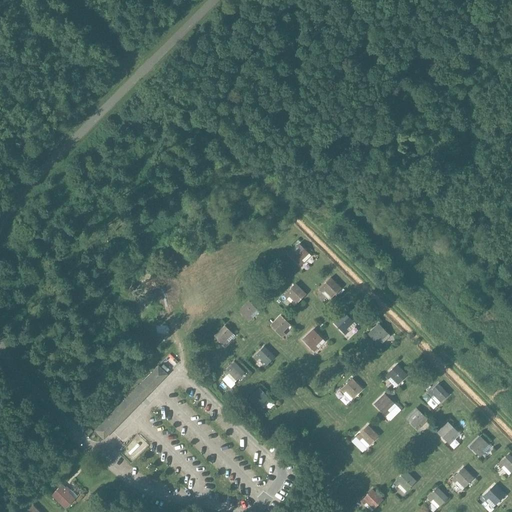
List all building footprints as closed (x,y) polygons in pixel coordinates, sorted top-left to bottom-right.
[(290,256),(300,267),(303,263),(301,261),(308,254),(301,246),(290,256)] [(322,293),(324,290),(332,298),(340,289),(330,279),(319,290),(322,293)] [(284,296),(287,299),(289,296),(296,304),(305,295),(295,285),(284,296)] [(239,312),(248,322),(251,319),(249,317),(256,310),(249,302),(239,312)] [(334,323),(345,335),(348,332),(345,329),(353,322),(344,313),(334,323)] [(281,316),(270,326),(282,338),(285,335),(282,332),(289,325),(281,316)] [(368,335),(379,346),(382,343),(380,341),(387,334),(379,325),(368,335)] [(214,337),(224,347),(227,343),(225,341),(232,334),(225,327),(214,337)] [(303,341),(314,352),(317,349),(315,346),(322,339),(313,330),(303,341)] [(257,360),(259,358),(267,365),(274,358),(264,348),(254,357),(257,360)] [(224,373),(227,376),(229,374),(236,381),(244,373),(234,363),(224,373)] [(388,379),(391,377),(398,385),(407,376),(396,365),(385,376),(388,379)] [(95,431),(104,440),(167,375),(158,367),(95,431)] [(343,394),(345,392),(352,399),(362,390),(351,379),(340,391),(343,394)] [(431,397),(433,395),(440,402),(448,395),(438,385),(428,394),(431,397)] [(249,399),(260,410),(263,407),(261,405),(268,398),(259,389),(249,399)] [(374,405),(386,417),(389,414),(386,411),(394,404),(385,395),(374,405)] [(406,419),(417,430),(420,427),(418,425),(425,418),(416,409),(406,419)] [(438,434),(449,445),(452,442),(450,440),(457,432),(448,423),(438,434)] [(359,441),(362,438),(369,445),(378,436),(368,426),(356,438),(359,441)] [(136,433),(117,451),(131,466),(142,455),(150,447),(136,433)] [(470,448),(480,457),(482,454),(480,452),(487,445),(480,437),(470,448)] [(502,467),(504,465),(511,473),(511,471),(511,458),(508,455),(499,464),(502,467)] [(455,483),(457,480),(464,488),(473,479),(463,469),(452,480),(455,483)] [(394,483),(397,486),(400,484),(407,491),(416,482),(405,472),(394,483)] [(486,500),(488,498),(496,505),(504,496),(494,486),(483,497),(486,500)] [(52,495),(66,509),(74,500),(67,492),(69,490),(66,487),(63,491),(60,488),(52,495)] [(430,502),(433,499),(440,506),(447,499),(437,489),(427,499),(430,502)] [(364,505),(366,502),(374,509),(382,500),(372,490),(361,502),(364,505)]
